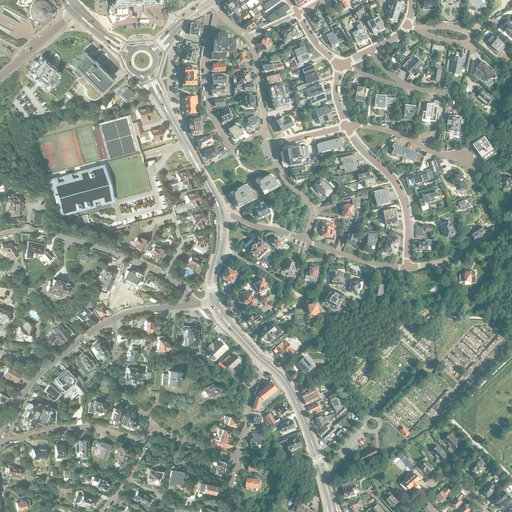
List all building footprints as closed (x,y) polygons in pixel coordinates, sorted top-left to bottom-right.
[(0,0),(0,12),(0,13),(34,31),(39,22),(40,20),(39,19),(38,19),(36,19),(36,20),(33,18),(31,15),(30,12),(30,9),(31,6),(33,4),(34,5),(36,3),(39,2),(42,2),(44,3),(46,5),(47,6),(49,3),(50,2),(48,0),(0,0)] [(119,8),(121,7),(134,7),(134,9),(139,8),(144,8),(157,8),(159,8),(163,8),(165,7),(166,7),(165,0),(114,0),(113,2),(112,4),(113,6),(114,7),(115,8),(117,9),(119,8)] [(240,8),(234,0),(231,0),(228,3),(235,12),(240,8)] [(351,0),(338,0),(342,6),(342,5),(344,9),(351,5),(349,2),(351,0)] [(424,0),(424,7),(426,7),(426,9),(430,9),(430,7),(434,8),(434,0),(424,0)] [(273,6),(269,1),(264,4),(268,9),(273,6)] [(388,4),(387,8),(398,12),(399,12),(398,12),(401,4),(402,5),(402,4),(391,1),(392,2),(391,5),(388,4)] [(39,19),(40,20),(42,19),(44,19),(46,17),(48,14),(51,15),(52,11),(49,11),(49,10),(48,7),(47,6),(46,5),(44,3),(42,2),(39,2),(36,3),(34,5),(33,4),(31,6),(30,9),(30,12),(31,15),(33,18),(36,20),(36,19),(38,19),(39,19)] [(229,16),(235,12),(228,3),(223,6),(229,16)] [(282,7),(285,12),(290,9),(286,4),(282,7)] [(277,10),(280,15),(285,12),(282,7),(277,10)] [(139,8),(134,9),(134,10),(134,11),(135,12),(136,12),(137,12),(137,17),(139,17),(141,17),(141,12),(143,12),(144,10),(144,8),(139,8)] [(398,12),(387,8),(385,12),(388,13),(387,17),(386,16),(386,17),(397,20),(396,19),(398,12)] [(272,14),(276,19),(280,15),(277,10),(272,14)] [(323,20),(318,13),(316,14),(315,12),(310,15),(314,21),(315,21),(317,24),(318,26),(324,22),(323,20)] [(361,17),(360,15),(359,12),(353,14),(356,20),(361,17)] [(268,17),(271,22),(276,19),(272,14),(268,17)] [(250,19),(251,19),(252,20),(245,26),(246,29),(247,30),(248,31),(249,31),(259,23),(255,19),(254,16),(253,17),(250,19)] [(379,31),(374,20),(373,19),(373,20),(371,21),(369,16),(365,18),(366,21),(370,27),(371,27),(374,34),(379,31)] [(374,20),(379,31),(385,29),(381,22),(382,21),(380,16),(379,17),(380,17),(374,20)] [(502,25),(500,27),(504,31),(506,29),(508,31),(510,33),(511,35),(511,23),(509,21),(504,26),(502,25)] [(355,39),(357,38),(359,43),(368,38),(361,24),(357,26),(359,30),(352,33),(355,38),(355,39)] [(337,33),(334,35),(337,41),(336,41),(338,44),(345,40),(345,41),(347,41),(340,25),(335,28),(337,33)] [(288,28),(293,38),(296,36),(296,37),(300,36),(299,33),(298,34),(294,27),(292,28),(292,26),(288,28)] [(293,38),(288,28),(284,30),(285,31),(283,32),(286,40),(285,40),(286,42),(290,41),(289,39),(293,38)] [(191,29),(190,34),(198,36),(198,37),(204,38),(205,36),(202,35),(202,32),(202,31),(191,29)] [(338,44),(336,41),(337,41),(334,35),(333,32),(330,34),(329,30),(323,33),(327,41),(329,40),(332,46),(338,44)] [(228,60),(229,51),(236,52),(237,40),(232,39),(233,35),(229,35),(229,34),(228,34),(228,32),(220,32),(220,34),(219,34),(219,41),(216,40),(216,41),(217,41),(216,44),(215,44),(215,47),(214,46),(214,52),(213,52),(213,60),(219,61),(223,61),(228,60)] [(498,52),(505,45),(507,47),(507,46),(500,40),(499,41),(497,39),(498,39),(492,34),(486,41),(485,42),(486,43),(486,42),(498,52)] [(262,43),(259,46),(264,49),(263,50),(268,53),(272,48),(271,47),(273,44),(268,41),(270,39),(266,36),(264,40),(263,40),(262,40),(261,42),(262,43)] [(279,45),(282,51),(287,49),(284,42),(279,45)] [(305,46),(298,49),(298,48),(292,50),(295,58),(297,57),(308,53),(305,46)] [(396,66),(406,56),(410,52),(405,47),(404,48),(405,50),(402,53),(399,50),(394,55),(393,56),(389,59),(396,66)] [(191,61),(196,62),(199,49),(196,49),(196,48),(193,48),(192,48),(190,48),(190,49),(188,49),(188,51),(189,53),(188,60),(190,61),(191,62),(191,61)] [(31,66),(26,73),(33,79),(37,82),(44,88),(49,83),(50,84),(45,90),(54,98),(53,99),(55,101),(57,99),(57,100),(74,81),(76,82),(77,81),(84,89),(84,90),(84,92),(84,93),(85,94),(85,95),(86,96),(87,97),(89,98),(90,98),(91,98),(92,98),(94,98),(95,97),(96,97),(96,96),(97,95),(98,94),(98,93),(99,93),(99,92),(99,91),(99,90),(99,89),(98,88),(109,78),(95,63),(95,62),(96,62),(96,61),(95,61),(95,60),(93,58),(93,57),(92,57),(91,57),(90,57),(89,58),(83,51),(69,65),(70,66),(71,66),(70,65),(71,64),(76,69),(75,70),(74,69),(72,72),(77,77),(77,78),(64,67),(55,78),(54,77),(58,72),(54,70),(55,69),(50,65),(48,63),(47,63),(43,60),(44,59),(40,56),(35,62),(34,61),(30,65),(31,66)] [(246,56),(245,52),(242,53),(242,52),(241,52),(235,53),(236,57),(239,56),(240,59),(237,60),(238,65),(241,64),(241,62),(249,61),(249,60),(248,57),(247,56),(246,56)] [(309,56),(308,53),(297,57),(295,58),(294,58),(296,64),(300,63),(310,59),(309,56)] [(461,55),(461,56),(461,58),(453,57),(451,72),(460,74),(461,65),(464,65),(465,56),(461,55)] [(411,57),(402,66),(405,69),(410,74),(411,73),(415,76),(420,71),(417,67),(421,63),(416,57),(414,60),(411,57)] [(225,62),(217,62),(217,65),(214,65),(214,67),(213,67),(212,68),(212,71),(214,71),(226,71),(225,62)] [(274,73),(286,70),(286,69),(283,69),(282,65),(280,65),(280,64),(276,65),(276,67),(273,67),(273,64),(272,64),(272,63),(271,63),(271,62),(270,62),(269,63),(268,64),(268,65),(264,65),(265,72),(274,71),(274,72),(274,73)] [(477,71),(474,75),(479,80),(484,73),(490,79),(491,77),(492,78),(493,78),(494,78),(495,78),(496,77),(496,76),(495,75),(495,74),(494,74),(495,73),(493,70),(492,69),(492,70),(485,63),(485,64),(482,62),(478,66),(476,68),(475,69),(477,71)] [(291,68),(294,74),(300,72),(298,65),(291,68)] [(431,80),(439,81),(441,71),(440,71),(441,66),(435,65),(434,69),(433,69),(433,71),(428,70),(427,75),(432,76),(431,79),(431,80)] [(303,70),(305,77),(317,73),(314,66),(303,70)] [(185,76),(196,76),(196,68),(186,68),(186,71),(184,71),(184,76),(185,76)] [(238,72),(239,78),(249,78),(249,77),(250,77),(250,74),(249,74),(249,73),(248,73),(248,72),(248,69),(243,70),(243,72),(238,72)] [(286,70),(274,73),(275,75),(267,77),(265,78),(266,80),(268,81),(281,78),(280,75),(287,74),(286,70)] [(317,73),(305,77),(308,84),(320,80),(317,73)] [(187,82),(187,85),(197,84),(196,76),(185,76),(185,77),(184,77),(185,82),(187,82)] [(217,84),(217,86),(226,85),(226,84),(227,84),(227,77),(212,77),(212,78),(213,78),(213,84),(213,85),(217,84)] [(270,99),(271,101),(268,102),(270,108),(274,107),(275,110),(289,107),(288,104),(292,103),(291,99),(287,100),(286,95),(294,93),(290,83),(290,81),(286,82),(287,84),(283,85),(282,83),(279,84),(279,86),(271,88),(271,87),(270,88),(265,89),(267,99),(270,99)] [(362,85),(358,84),(358,88),(356,88),(355,93),(357,94),(356,100),(364,102),(366,89),(362,88),(362,85)] [(226,85),(217,86),(218,87),(212,87),(212,88),(213,88),(214,94),(212,94),(212,95),(226,94),(226,85)] [(311,94),(312,97),(323,93),(321,86),(307,91),(308,95),(311,94)] [(483,91),(479,87),(476,90),(477,91),(474,94),(475,94),(474,96),(477,98),(486,105),(491,98),(483,91)] [(120,96),(125,102),(133,95),(128,89),(127,89),(126,88),(122,92),(123,93),(120,95),(121,95),(120,96)] [(242,97),(246,97),(246,107),(249,107),(249,108),(253,108),(253,107),(254,107),(254,104),(255,104),(255,103),(255,99),(254,99),(254,96),(248,96),(248,93),(242,93),(242,97)] [(326,99),(323,93),(312,97),(310,98),(312,105),(310,106),(311,109),(320,105),(319,102),(326,99)] [(386,100),(386,97),(376,96),(376,100),(374,100),(373,103),(374,103),(374,102),(376,103),(375,106),(385,107),(385,101),(386,101),(386,100)] [(185,108),(186,108),(187,114),(201,113),(201,109),(198,109),(197,97),(194,97),(185,98),(186,105),(185,106),(185,108)] [(235,104),(235,102),(235,101),(228,102),(227,99),(215,100),(215,101),(214,102),(215,103),(216,104),(216,107),(235,104)] [(416,107),(416,106),(405,105),(405,109),(404,119),(413,120),(415,106),(416,107)] [(437,107),(427,105),(425,117),(426,117),(426,120),(435,122),(436,117),(438,118),(439,114),(437,114),(437,107)] [(314,111),(317,118),(331,113),(328,106),(324,108),(324,107),(314,111)] [(147,107),(137,110),(139,118),(142,117),(142,120),(148,119),(147,116),(149,115),(147,107)] [(229,109),(220,114),(224,123),(233,118),(229,109)] [(243,113),(245,117),(246,117),(247,119),(244,121),(248,128),(250,127),(253,127),(254,128),(257,126),(257,123),(258,122),(254,116),(254,112),(243,113)] [(333,118),(331,113),(317,118),(319,124),(325,122),(325,121),(333,118)] [(461,124),(461,120),(459,119),(460,116),(450,114),(449,121),(448,121),(448,124),(449,124),(448,130),(458,131),(458,127),(459,126),(458,126),(459,124),(461,124)] [(129,115),(38,140),(45,166),(44,166),(45,169),(47,174),(96,161),(96,162),(100,160),(107,158),(118,198),(124,196),(124,197),(127,196),(128,195),(149,189),(142,162),(142,161),(141,160),(141,158),(140,156),(140,155),(140,153),(131,123),(129,115)] [(191,129),(202,128),(202,123),(205,123),(205,124),(205,121),(207,121),(206,115),(194,117),(194,119),(191,119),(191,120),(189,120),(188,121),(189,125),(190,125),(191,129)] [(282,132),(294,125),(290,118),(284,121),(283,118),(273,123),(276,127),(274,129),(276,133),(282,130),(282,132)] [(138,121),(132,123),(135,135),(141,133),(138,121)] [(232,135),(240,129),(237,125),(228,130),(232,135)] [(159,128),(149,131),(151,138),(154,138),(155,141),(161,139),(160,136),(161,136),(159,128)] [(242,131),(243,130),(244,129),(244,128),(243,128),(242,128),(240,129),(232,135),(230,136),(234,141),(244,134),(242,131)] [(203,135),(198,138),(200,141),(199,141),(200,145),(199,145),(201,148),(214,142),(210,135),(205,138),(203,135)] [(341,138),(330,141),(332,149),(343,147),(341,138)] [(484,138),(474,145),(484,160),(494,153),(484,138)] [(332,149),(330,141),(319,144),(319,145),(316,146),(318,153),(332,149)] [(391,149),(388,153),(391,154),(392,152),(401,156),(400,157),(403,158),(407,148),(395,143),(393,148),(394,148),(393,150),(391,149)] [(225,151),(221,144),(215,147),(206,152),(206,153),(204,154),(206,158),(208,157),(210,160),(213,158),(213,159),(217,157),(217,156),(219,154),(225,151)] [(308,160),(306,146),(286,149),(286,150),(283,151),(285,165),(288,165),(288,166),(305,164),(305,165),(317,163),(316,157),(313,157),(313,160),(308,160)] [(407,148),(403,158),(405,159),(406,158),(415,162),(418,153),(407,148)] [(343,165),(355,162),(353,155),(344,158),(343,156),(341,157),(341,158),(340,159),(341,162),(342,162),(343,165)] [(357,169),(355,162),(343,165),(338,166),(339,169),(338,169),(339,175),(346,173),(345,172),(357,169)] [(48,179),(57,215),(112,200),(102,165),(48,179)] [(294,175),(296,175),(306,173),(305,167),(293,169),(294,175)] [(176,174),(178,181),(182,180),(183,184),(190,182),(188,178),(189,178),(187,170),(176,174)] [(422,175),(424,182),(433,179),(431,171),(428,172),(429,173),(428,174),(427,171),(425,172),(426,174),(422,175)] [(309,172),(306,173),(296,175),(297,181),(309,179),(309,176),(310,175),(309,172)] [(360,182),(361,182),(375,178),(374,175),(370,175),(370,172),(363,174),(363,172),(362,173),(362,174),(358,175),(360,182)] [(424,182),(422,175),(421,176),(420,173),(417,174),(418,177),(412,178),(412,179),(413,179),(413,182),(414,182),(414,184),(424,182)] [(456,178),(450,180),(453,186),(457,185),(458,189),(459,189),(461,194),(468,191),(467,189),(464,181),(465,181),(461,173),(455,175),(456,178)] [(257,186),(259,184),(265,195),(280,186),(281,185),(278,179),(277,180),(275,177),(273,175),(272,174),(270,174),(268,175),(266,176),(266,177),(263,178),(263,177),(260,178),(258,178),(257,181),(255,182),(257,186)] [(310,188),(316,194),(328,182),(327,181),(326,181),(324,182),(320,177),(319,177),(318,177),(317,177),(317,178),(316,178),(316,179),(317,180),(318,181),(310,188)] [(376,185),(375,178),(361,182),(365,188),(376,185)] [(511,178),(503,178),(503,179),(497,179),(497,188),(503,188),(502,189),(511,189),(511,178)] [(334,188),(328,182),(316,194),(322,201),(322,200),(323,201),(324,201),(325,200),(325,199),(325,198),(329,194),(328,194),(329,193),(330,195),(331,195),(333,195),(334,194),(334,193),(334,192),(332,191),(334,189),(334,188)] [(255,199),(246,184),(232,193),(232,196),(234,197),(235,199),(236,199),(237,201),(236,201),(238,204),(237,206),(240,208),(255,199)] [(391,202),(389,196),(388,188),(374,192),(377,206),(381,205),(381,206),(384,206),(383,205),(389,203),(391,203),(391,202)] [(185,195),(186,195),(187,203),(190,202),(191,205),(197,203),(196,200),(198,200),(196,192),(185,195)] [(425,204),(442,199),(441,195),(438,196),(436,192),(422,196),(423,200),(419,201),(421,207),(426,205),(425,204)] [(21,199),(21,197),(13,196),(13,194),(9,193),(8,209),(15,209),(15,213),(14,213),(20,213),(21,199)] [(272,202),(270,197),(263,200),(264,202),(259,204),(261,206),(255,208),(260,218),(270,213),(271,212),(269,208),(268,209),(265,204),(267,203),(267,204),(272,202)] [(343,205),(344,211),(357,210),(356,204),(360,203),(360,200),(358,197),(353,199),(353,205),(343,205)] [(383,211),(385,218),(397,216),(395,209),(392,209),(391,209),(390,209),(390,210),(383,211)] [(357,215),(357,210),(344,211),(344,216),(345,216),(345,217),(350,217),(350,218),(356,218),(356,223),(361,224),(363,217),(358,217),(358,215),(357,215)] [(191,215),(191,216),(193,223),(196,222),(197,225),(203,224),(202,221),(203,220),(201,212),(191,215)] [(42,214),(34,213),(33,223),(41,223),(42,214)] [(397,216),(385,218),(386,226),(398,223),(397,216)] [(441,221),(441,223),(440,223),(441,225),(439,226),(442,234),(444,233),(446,236),(447,235),(448,236),(450,235),(451,235),(451,234),(452,233),(453,233),(452,230),(454,229),(450,220),(448,221),(448,220),(446,221),(446,219),(441,221)] [(330,222),(322,221),(321,232),(322,232),(321,236),(327,237),(327,239),(334,240),(335,235),(335,231),(333,231),(333,224),(330,223),(330,222)] [(482,235),(485,232),(481,227),(480,228),(478,225),(471,230),(473,232),(470,235),(474,240),(478,237),(479,238),(482,236),(482,235)] [(375,249),(376,239),(377,240),(378,232),(369,230),(368,237),(368,241),(366,241),(365,248),(375,249)] [(194,236),(194,237),(196,244),(198,243),(199,246),(205,245),(204,242),(206,241),(204,233),(194,236)] [(358,240),(355,239),(356,236),(350,234),(346,244),(347,245),(348,246),(350,246),(351,246),(352,246),(353,245),(356,246),(358,240)] [(275,247),(274,249),(276,251),(279,248),(281,250),(285,245),(283,243),(284,242),(278,237),(278,238),(276,236),(273,239),(275,241),(272,244),(276,247),(275,247)] [(146,241),(139,237),(139,239),(136,237),(133,242),(136,244),(134,247),(141,251),(146,241)] [(395,238),(394,239),(387,238),(386,244),(385,246),(385,248),(385,249),(385,252),(393,253),(394,253),(396,252),(397,251),(397,249),(397,248),(398,240),(398,239),(395,238)] [(257,260),(260,263),(266,262),(271,267),(278,260),(278,259),(280,257),(271,248),(270,249),(260,239),(256,243),(255,242),(250,247),(251,248),(248,250),(250,252),(255,257),(254,258),(256,260),(257,260)] [(431,244),(431,240),(425,240),(425,243),(420,242),(419,250),(419,251),(424,251),(424,249),(428,249),(428,246),(428,244),(431,244)] [(40,256),(43,245),(28,242),(26,250),(31,251),(31,254),(40,256)] [(9,258),(17,254),(13,246),(11,243),(8,243),(7,244),(1,243),(1,250),(5,250),(9,258)] [(164,251),(157,248),(157,247),(156,249),(153,247),(150,252),(153,254),(152,257),(152,258),(152,259),(154,260),(155,259),(156,259),(159,261),(164,251)] [(190,255),(190,256),(186,262),(189,264),(187,267),(192,270),(194,267),(195,267),(196,266),(197,267),(198,266),(198,265),(198,264),(199,261),(190,255)] [(295,268),(294,267),(296,263),(293,262),(293,260),(290,259),(289,260),(288,260),(285,269),(284,272),(289,273),(288,276),(292,277),(295,268)] [(238,266),(236,269),(242,272),(240,276),(243,277),(246,272),(243,271),(244,269),(238,266)] [(310,269),(308,269),(302,268),(299,276),(306,277),(305,279),(311,279),(310,283),(315,284),(316,278),(317,278),(317,277),(318,277),(319,273),(317,273),(318,269),(317,269),(318,268),(314,267),(314,268),(310,267),(310,269)] [(105,268),(103,273),(100,282),(99,282),(98,285),(98,286),(97,288),(98,289),(105,292),(106,292),(106,290),(107,290),(113,272),(105,268)] [(240,273),(236,270),(234,272),(229,268),(223,277),(232,282),(233,280),(235,281),(237,278),(236,277),(237,275),(238,276),(240,273)] [(122,285),(123,284),(132,288),(135,284),(141,287),(143,282),(137,279),(140,274),(138,273),(138,272),(137,271),(135,272),(133,271),(133,272),(131,271),(131,272),(127,270),(123,276),(121,275),(118,281),(121,282),(120,284),(122,285)] [(333,273),(330,273),(330,285),(332,285),(338,285),(338,288),(341,289),(343,290),(344,291),(346,291),(346,279),(343,279),(343,276),(344,276),(344,275),(343,275),(343,272),(340,272),(340,271),(338,271),(338,272),(333,272),(333,273)] [(460,282),(471,281),(471,283),(476,283),(475,276),(475,271),(470,271),(465,271),(465,272),(465,274),(465,275),(459,275),(460,282)] [(58,295),(59,291),(67,294),(70,287),(70,286),(72,286),(73,282),(72,282),(73,281),(70,280),(69,281),(68,280),(67,283),(58,280),(58,281),(53,279),(52,282),(49,281),(48,283),(49,283),(46,291),(53,293),(54,295),(56,296),(58,295)] [(268,288),(263,279),(254,284),(259,293),(261,295),(269,290),(268,288)] [(356,282),(348,280),(347,286),(348,288),(348,289),(348,290),(349,290),(349,292),(357,294),(358,289),(360,288),(361,289),(361,288),(363,288),(363,286),(362,285),(363,281),(357,279),(356,282)] [(373,290),(374,290),(373,294),(382,296),(384,286),(376,284),(375,288),(374,288),(373,290)] [(438,289),(435,286),(430,290),(433,294),(438,289)] [(112,294),(115,298),(124,292),(121,288),(112,294)] [(339,304),(344,307),(348,300),(344,297),(343,298),(340,297),(342,294),(336,291),(334,293),(329,290),(321,302),(321,305),(326,308),(327,306),(335,311),(339,304)] [(250,303),(251,305),(262,302),(261,299),(260,297),(257,298),(255,292),(244,295),(246,304),(250,303)] [(12,294),(9,302),(11,303),(10,306),(13,308),(18,296),(12,294)] [(271,302),(268,297),(262,300),(266,306),(271,302)] [(91,313),(90,312),(89,311),(88,310),(93,307),(89,301),(84,305),(86,308),(83,311),(82,309),(79,312),(80,313),(77,316),(77,315),(76,316),(78,318),(79,319),(81,321),(84,318),(84,319),(87,316),(90,313),(90,314),(91,313)] [(310,305),(309,305),(311,315),(313,314),(313,316),(318,315),(317,313),(319,313),(318,308),(320,307),(319,305),(318,305),(317,304),(314,304),(313,303),(311,304),(310,305)] [(104,312),(100,306),(95,310),(99,316),(104,312)] [(0,323),(2,324),(3,326),(9,323),(7,320),(11,319),(8,311),(0,307),(0,323)] [(49,323),(54,319),(50,313),(45,317),(49,323)] [(249,319),(249,320),(253,326),(262,320),(259,315),(254,318),(253,317),(252,317),(251,317),(248,318),(249,319)] [(149,321),(148,320),(146,319),(144,320),(144,330),(149,330),(149,332),(147,332),(146,337),(153,337),(153,330),(152,330),(152,322),(149,322),(149,321)] [(19,327),(16,339),(22,340),(23,338),(30,340),(32,339),(32,338),(31,336),(30,335),(30,333),(31,334),(32,330),(31,330),(33,324),(24,322),(22,328),(19,327)] [(64,331),(59,325),(53,329),(54,330),(53,331),(56,334),(52,337),(51,335),(47,339),(51,343),(52,342),(55,346),(58,343),(58,344),(63,341),(63,340),(65,338),(65,339),(69,336),(65,330),(64,331)] [(263,332),(261,334),(266,340),(267,338),(270,341),(275,336),(276,337),(283,331),(279,327),(276,330),(271,325),(268,328),(267,326),(262,331),(263,332)] [(196,338),(196,330),(193,330),(193,328),(187,328),(187,329),(186,329),(185,336),(187,336),(186,344),(195,345),(195,342),(196,342),(196,338)] [(156,349),(167,351),(168,342),(164,341),(162,341),(163,337),(162,336),(159,336),(158,336),(156,349)] [(285,354),(287,357),(290,355),(295,351),(293,348),(297,344),(291,337),(287,341),(286,340),(276,349),(279,352),(278,352),(282,357),(285,354)] [(98,343),(98,342),(92,346),(94,349),(93,349),(94,350),(96,353),(94,354),(97,359),(99,357),(100,358),(105,354),(106,353),(104,350),(102,346),(99,342),(98,343)] [(211,353),(216,359),(227,348),(222,342),(221,342),(215,348),(214,346),(209,350),(211,352),(211,353)] [(136,361),(138,347),(131,346),(131,351),(129,351),(128,356),(130,356),(129,360),(136,361)] [(92,365),(90,362),(91,361),(89,359),(88,360),(83,354),(80,357),(81,359),(79,360),(80,361),(78,362),(81,366),(79,368),(83,372),(86,369),(87,369),(92,365)] [(226,367),(230,371),(241,362),(240,361),(242,359),(239,356),(238,358),(235,355),(231,358),(230,357),(225,361),(224,361),(221,363),(220,362),(217,365),(223,370),(226,367)] [(298,364),(306,373),(308,371),(309,372),(316,366),(312,362),(310,363),(305,357),(298,364)] [(8,367),(3,375),(15,382),(20,374),(8,367)] [(128,373),(127,378),(130,378),(135,379),(135,376),(141,377),(142,369),(136,368),(131,367),(131,368),(127,368),(126,373),(128,373)] [(48,384),(43,390),(53,399),(60,391),(63,388),(74,379),(70,375),(71,374),(70,373),(69,373),(65,368),(60,373),(59,372),(54,375),(55,377),(52,379),(51,381),(48,384)] [(172,371),(168,371),(168,374),(162,373),(162,378),(158,378),(158,375),(154,374),(152,388),(157,388),(158,379),(162,379),(162,385),(168,385),(168,384),(178,385),(179,372),(172,371)] [(75,380),(73,382),(84,394),(87,392),(77,379),(75,380)] [(257,394),(253,408),(261,410),(266,409),(265,406),(267,406),(271,402),(281,394),(278,390),(279,389),(274,381),(269,385),(267,382),(265,384),(264,383),(262,385),(265,389),(262,391),(257,394)] [(304,400),(327,389),(324,383),(319,386),(320,386),(302,395),(302,396),(301,396),(302,399),(303,398),(304,400)] [(212,385),(203,390),(207,397),(208,397),(209,397),(213,395),(213,394),(221,396),(221,394),(222,393),(223,391),(222,390),(223,388),(212,385)] [(328,397),(329,396),(328,394),(327,394),(325,391),(326,391),(327,389),(304,400),(305,402),(304,402),(305,405),(306,404),(307,405),(320,398),(321,400),(323,399),(326,398),(328,397)] [(0,402),(5,405),(9,398),(0,393),(0,402)] [(328,397),(331,402),(337,400),(335,396),(337,395),(336,393),(329,397),(329,396),(328,397)] [(29,400),(18,422),(34,429),(42,427),(44,422),(49,425),(55,413),(50,410),(52,408),(51,407),(54,402),(48,399),(46,401),(45,404),(30,397),(29,400)] [(339,398),(337,400),(331,402),(334,408),(340,405),(339,403),(341,401),(339,398)] [(323,399),(321,400),(316,403),(317,404),(310,408),(308,409),(310,412),(311,412),(312,412),(313,411),(314,413),(316,412),(317,413),(322,411),(319,405),(324,402),(323,399)] [(94,400),(93,403),(90,402),(87,411),(93,413),(94,410),(100,412),(100,411),(104,413),(107,404),(103,403),(103,402),(102,401),(100,400),(99,401),(99,402),(94,400)] [(283,404),(282,403),(277,407),(277,408),(275,410),(278,413),(278,412),(279,413),(278,414),(280,416),(281,416),(282,415),(283,415),(288,410),(285,406),(287,405),(284,403),(283,404)] [(336,413),(337,412),(344,406),(342,404),(340,405),(334,408),(336,413)] [(344,406),(337,412),(341,415),(345,411),(345,412),(341,416),(343,418),(350,412),(347,409),(344,406)] [(113,423),(117,424),(120,411),(118,410),(118,409),(113,408),(113,410),(112,411),(113,411),(111,419),(108,418),(107,424),(112,426),(113,423)] [(276,423),(274,419),(268,410),(263,413),(271,426),(276,423)] [(321,417),(316,419),(319,428),(330,418),(333,416),(332,415),(326,417),(322,418),(321,417)] [(124,416),(122,424),(125,425),(134,428),(134,427),(135,428),(137,424),(135,424),(135,423),(134,423),(134,421),(133,421),(133,419),(124,416)] [(234,426),(236,419),(229,417),(225,416),(224,416),(224,419),(225,419),(223,423),(234,426)] [(257,424),(257,425),(262,426),(263,418),(261,417),(261,416),(256,416),(256,417),(254,417),(254,423),(257,424)] [(281,426),(284,433),(286,432),(288,432),(287,431),(296,428),(295,424),(294,420),(290,422),(285,424),(285,425),(281,426)] [(279,426),(277,422),(268,428),(270,431),(279,426)] [(333,427),(329,423),(318,434),(322,438),(333,427)] [(333,433),(337,437),(342,431),(336,424),(333,427),(322,438),(325,441),(333,433)] [(406,436),(409,433),(403,427),(399,430),(406,436)] [(219,437),(219,438),(230,441),(231,437),(233,437),(234,433),(228,431),(218,429),(217,433),(218,434),(217,437),(219,437)] [(252,445),(252,448),(258,448),(259,444),(261,445),(261,440),(266,441),(267,436),(262,435),(262,434),(253,433),(251,445),(252,445)] [(450,434),(444,440),(451,447),(448,449),(450,452),(453,449),(454,450),(459,445),(453,438),(453,437),(452,435),(451,435),(450,434)] [(230,441),(219,438),(218,440),(216,440),(215,443),(217,443),(217,445),(227,448),(228,447),(228,446),(229,446),(230,441)] [(301,445),(302,445),(301,444),(302,443),(300,439),(300,440),(299,438),(299,439),(295,440),(295,439),(290,441),(291,442),(287,443),(289,450),(290,450),(292,449),(292,450),(293,449),(293,448),(301,445)] [(86,444),(86,440),(78,440),(78,442),(77,442),(77,448),(78,448),(78,450),(77,450),(78,452),(79,454),(82,454),(82,457),(86,457),(86,449),(86,448),(86,444)] [(100,441),(100,442),(94,440),(92,446),(101,450),(98,456),(105,459),(105,458),(104,458),(107,452),(110,445),(100,442),(101,441),(100,441)] [(55,444),(55,445),(55,458),(63,458),(63,449),(65,448),(64,448),(63,449),(63,447),(63,444),(55,444)] [(118,459),(122,460),(123,456),(124,457),(125,453),(126,449),(122,448),(123,446),(119,445),(118,446),(116,450),(115,453),(114,457),(112,461),(116,462),(118,459)] [(437,446),(431,451),(438,458),(436,461),(438,463),(441,461),(447,456),(437,446)] [(374,450),(373,448),(372,447),(359,455),(361,458),(360,458),(361,460),(362,460),(364,463),(377,456),(375,453),(376,452),(374,450)] [(39,450),(32,450),(32,458),(46,458),(45,448),(39,448),(39,450)] [(410,463),(402,454),(400,456),(402,459),(408,465),(410,463)] [(473,465),(470,467),(472,469),(471,470),(475,474),(478,471),(479,471),(478,471),(482,466),(485,464),(481,460),(480,458),(481,457),(479,454),(476,458),(478,460),(475,463),(474,463),(473,464),(473,465)] [(426,457),(425,458),(424,459),(423,458),(418,463),(421,466),(420,467),(427,475),(433,469),(426,461),(428,460),(426,457)] [(212,464),(210,472),(214,473),(221,475),(222,470),(223,470),(225,461),(218,460),(215,460),(214,465),(212,464)] [(21,475),(22,470),(12,468),(13,466),(9,465),(8,467),(8,468),(6,467),(5,472),(7,473),(11,474),(10,477),(17,478),(19,479),(20,478),(21,475)] [(170,470),(168,484),(174,485),(174,483),(182,485),(182,481),(181,480),(182,472),(178,471),(179,467),(171,465),(171,467),(171,468),(170,470)] [(147,467),(146,472),(149,473),(147,482),(147,486),(153,487),(153,488),(159,489),(160,483),(158,482),(160,473),(150,471),(151,468),(147,467)] [(371,475),(368,470),(355,477),(357,479),(342,484),(343,489),(343,491),(345,497),(358,493),(356,485),(358,482),(371,475)] [(414,488),(418,485),(416,483),(420,479),(413,472),(409,476),(411,477),(404,484),(409,489),(413,486),(414,488)] [(92,477),(90,484),(100,487),(99,490),(103,491),(104,489),(105,489),(106,488),(107,488),(108,486),(107,485),(107,483),(105,482),(104,482),(104,481),(92,477)] [(260,480),(257,480),(257,478),(250,477),(250,479),(247,478),(246,488),(250,489),(250,487),(259,488),(260,480)] [(380,481),(386,488),(389,486),(383,478),(380,481)] [(489,485),(482,492),(483,493),(484,494),(485,494),(485,495),(485,496),(487,497),(488,497),(494,491),(492,488),(494,485),(491,483),(489,485)] [(203,487),(202,491),(212,492),(212,491),(213,490),(214,490),(213,490),(212,489),(213,485),(202,484),(201,487),(203,487)] [(442,492),(442,491),(436,497),(442,503),(445,499),(444,499),(447,496),(446,496),(451,491),(447,488),(442,492)] [(92,503),(94,504),(96,499),(90,497),(89,498),(81,495),(82,493),(81,492),(80,491),(80,490),(79,490),(78,490),(77,490),(76,491),(76,492),(77,492),(73,503),(73,505),(74,507),(76,509),(78,504),(89,508),(90,504),(92,505),(92,503)] [(153,499),(137,490),(134,496),(139,500),(147,505),(153,499)] [(393,507),(397,502),(393,497),(394,496),(390,491),(386,495),(389,497),(386,500),(393,507)] [(504,491),(493,501),(495,502),(494,502),(497,505),(498,505),(509,496),(504,491)] [(15,502),(17,510),(30,507),(28,498),(24,499),(24,496),(20,497),(21,500),(19,500),(20,501),(15,502)] [(509,496),(498,505),(500,508),(501,509),(511,501),(511,499),(509,496)] [(462,502),(457,498),(452,504),(454,506),(453,507),(455,509),(462,502)] [(287,499),(285,501),(283,504),(296,511),(311,511),(309,510),(308,511),(306,510),(306,509),(290,499),(289,499),(287,499)] [(362,505),(360,500),(349,504),(350,506),(349,507),(350,509),(351,509),(351,511),(358,511),(356,508),(362,505)]
